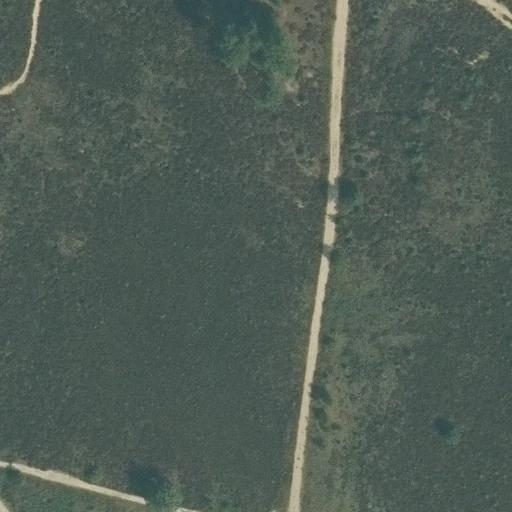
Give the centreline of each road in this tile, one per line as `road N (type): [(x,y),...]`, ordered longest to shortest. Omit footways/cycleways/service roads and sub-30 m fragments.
road 1 (track): [(293,511),(326,255),(341,0)]
road 2 (track): [(189,511),(0,461)]
